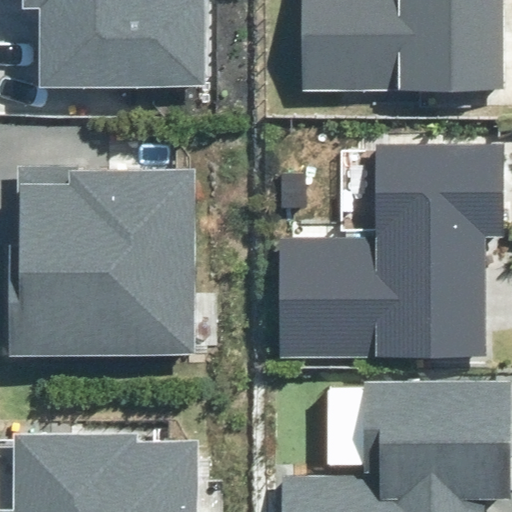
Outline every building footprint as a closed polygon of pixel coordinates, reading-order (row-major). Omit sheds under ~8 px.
[(201,0),(39,0),(41,104),(203,102),(201,0)] [(307,0),(311,105),(511,98),(511,51),(510,0),(307,0)] [(379,236),(279,238),(283,375),(491,369),(487,238),(511,237),(511,158),(511,154),(377,157),(379,236)] [(201,379),(200,176),(5,177),(6,380),(201,379)] [(376,476),(280,477),(280,511),(511,511),(511,390),(374,393),(376,476)] [(0,511),(201,511),(198,430),(0,437),(0,511)]
